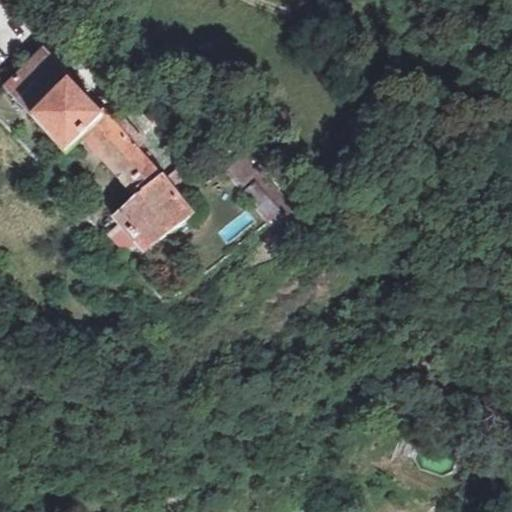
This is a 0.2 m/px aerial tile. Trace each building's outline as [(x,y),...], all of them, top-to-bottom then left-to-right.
[(134,206),(157,185),(133,155),(142,147),(120,123),(115,128),(100,111),(95,114),(41,48),(33,55),(38,61),(8,87),(65,158),(83,142),(134,206)] [(255,208),(273,191),(246,160),(228,175),(255,208)] [(57,188),(65,181),(52,167),(45,173),(57,188)] [(188,222),(157,185),(134,206),(118,221),(145,257),(188,222)] [(278,200),(273,191),(255,208),(277,236),(300,217),(283,195),(278,200)]
